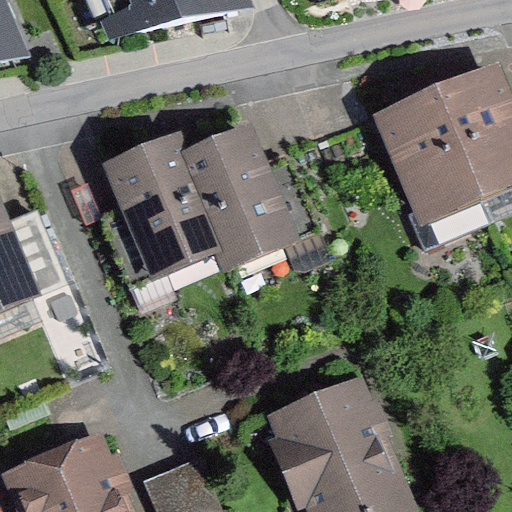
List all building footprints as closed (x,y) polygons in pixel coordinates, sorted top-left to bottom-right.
[(239,0),(80,0),(100,51),(246,18),(239,0)] [(0,9),(0,69),(23,65),(0,9)] [(511,110),(499,77),(440,99),(483,213),(511,201),(511,110)] [(483,213),(440,99),(371,126),(415,239),(483,213)] [(251,131),(187,157),(215,255),(226,281),(301,250),(251,131)] [(148,283),(215,255),(187,157),(179,138),(101,170),(148,283)] [(0,316),(33,304),(0,219),(0,316)] [(410,511),(362,389),(261,429),(293,511),(410,511)] [(128,511),(102,447),(7,486),(18,511),(128,511)] [(215,511),(198,467),(171,477),(186,511),(215,511)] [(186,511),(171,477),(145,488),(154,511),(186,511)]
